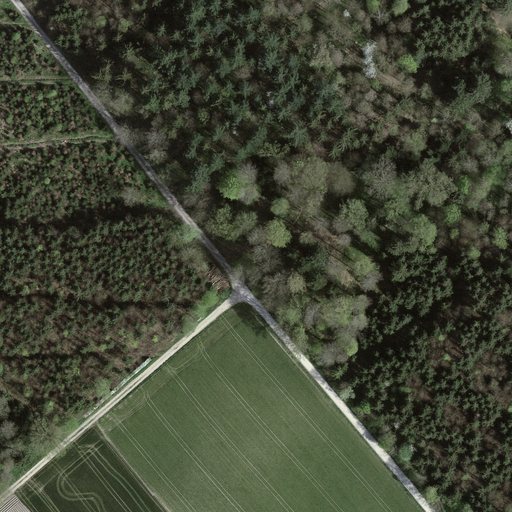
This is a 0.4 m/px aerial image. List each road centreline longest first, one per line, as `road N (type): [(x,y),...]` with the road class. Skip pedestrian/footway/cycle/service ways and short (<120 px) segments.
road 1 (track): [(429,511),(242,289),(0,497)]
road 2 (track): [(242,289),(18,0)]
